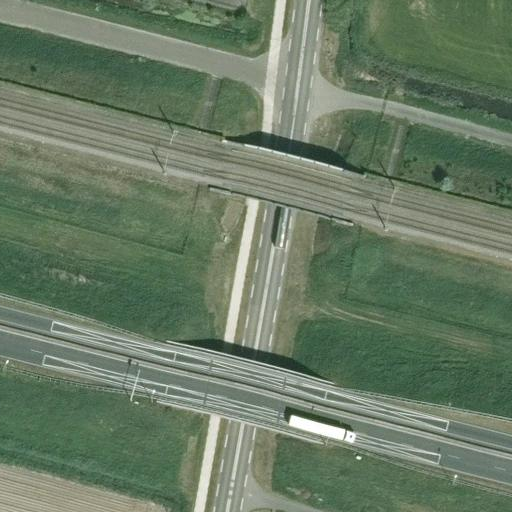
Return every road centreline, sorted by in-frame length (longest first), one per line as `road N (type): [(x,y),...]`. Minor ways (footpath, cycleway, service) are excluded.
road 1 (trunk): [(0,342),(511,473)]
road 2 (trunk): [(511,444),(0,315)]
road 3 (secondary): [(221,511),(294,87)]
road 4 (unclassified): [(0,8),(294,87)]
